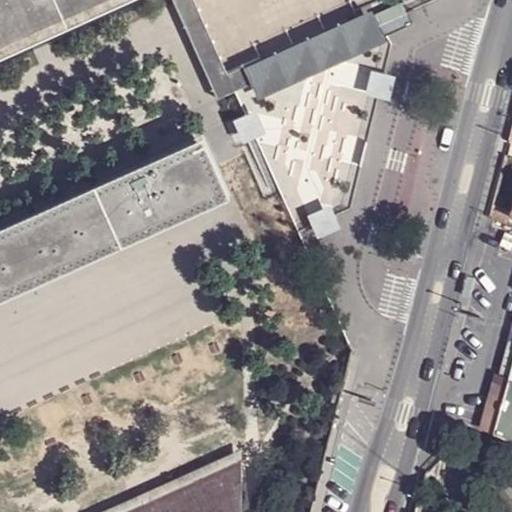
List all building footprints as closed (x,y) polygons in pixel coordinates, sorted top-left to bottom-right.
[(0,0),(0,47),(89,8),(106,0),(0,0)] [(176,0),(220,92),(251,79),(246,63),(229,71),(197,0),(176,0)] [(394,26),(409,21),(402,3),(387,9),(394,26)] [(246,63),(251,79),(257,93),(386,35),(373,6),(246,63)] [(204,132),(0,223),(0,296),(231,193),(204,132)] [(511,397),(502,439),(511,443),(511,397)] [(118,511),(235,462),(236,511),(239,511),(238,450),(91,511),(118,511)] [(236,511),(235,462),(118,511),(236,511)] [(428,511),(432,500),(420,498),(416,511),(428,511)]
